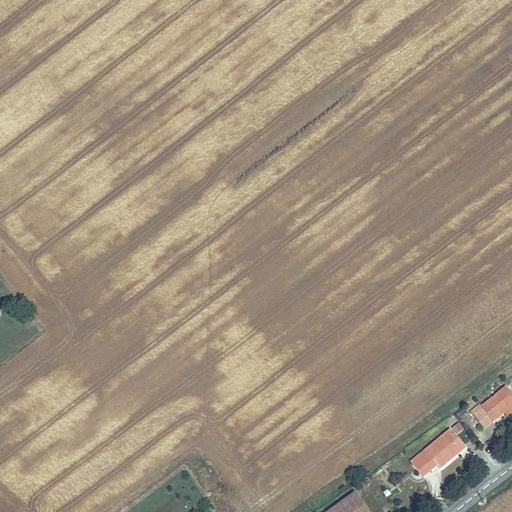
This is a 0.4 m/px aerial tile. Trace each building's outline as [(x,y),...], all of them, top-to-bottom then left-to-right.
[(485,416),(476,422),(487,436),(511,416),(511,399),(506,392),(482,412),(485,416)] [(454,433),(424,455),(438,475),(439,476),(448,469),(446,467),(459,457),(462,460),(469,454),(454,433)] [(424,455),(417,460),(431,480),(438,475),(424,455)] [(431,480),(417,460),(406,468),(420,488),(431,480)] [(364,511),(356,499),(337,511),(364,511)]
